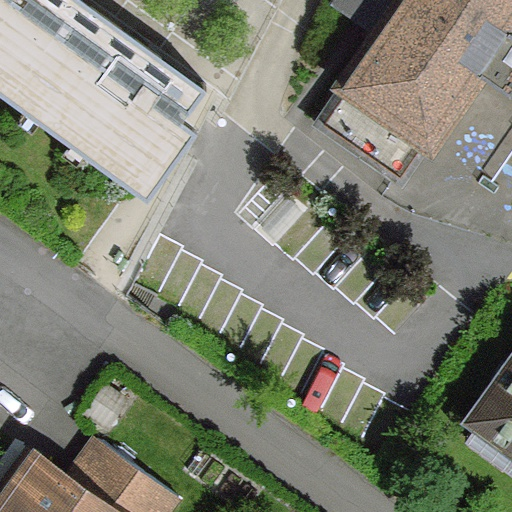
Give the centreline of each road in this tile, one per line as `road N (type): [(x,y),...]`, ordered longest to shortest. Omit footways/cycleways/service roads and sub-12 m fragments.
road 1 (residential): [(0,250),(360,511)]
road 2 (residential): [(306,0),(253,115)]
